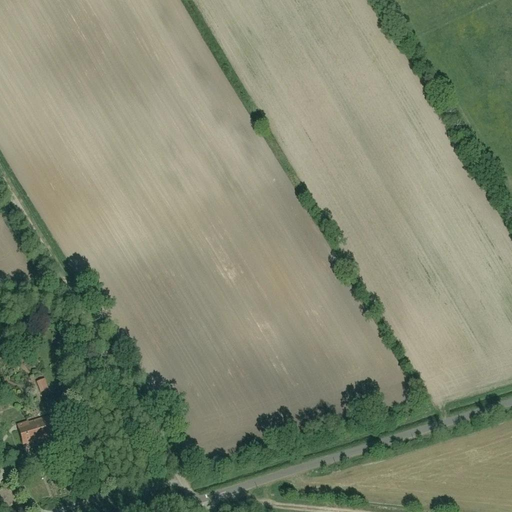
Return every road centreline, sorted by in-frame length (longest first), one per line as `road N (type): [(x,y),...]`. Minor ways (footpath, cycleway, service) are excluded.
road 1 (residential): [(195,500),(0,164)]
road 2 (unclassified): [(511,399),(195,500)]
